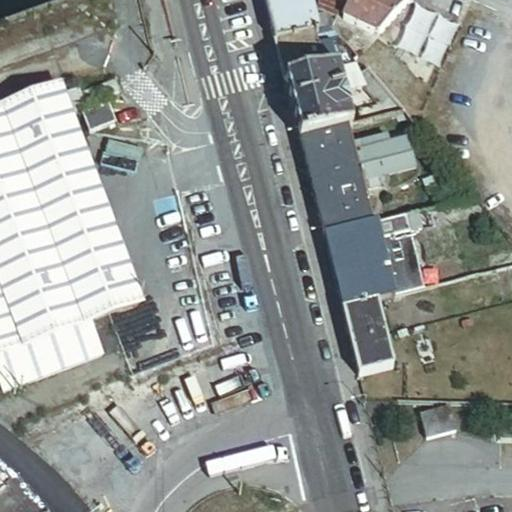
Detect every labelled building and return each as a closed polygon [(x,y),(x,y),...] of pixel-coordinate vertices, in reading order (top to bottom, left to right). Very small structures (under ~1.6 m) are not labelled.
[(259,0),(271,44),(313,34),(304,0),(259,0)] [(330,20),(338,0),(314,0),(312,12),(330,20)] [(372,40),(405,3),(397,0),(346,0),(336,24),(372,40)] [(334,43),(330,30),(313,34),(271,44),(281,85),(333,72),(327,45),(334,43)] [(333,72),(281,85),(295,143),(343,131),(347,130),(338,95),(345,93),(340,75),(334,76),(333,72)] [(353,114),(357,128),(399,117),(360,75),(351,83),(371,110),(353,114)] [(71,86),(56,92),(67,121),(83,115),(80,107),(75,96),(71,86)] [(91,89),(75,96),(80,107),(95,101),(91,89)] [(56,92),(0,113),(0,392),(1,396),(100,357),(88,326),(139,306),(67,121),(56,92)] [(347,145),(343,131),(295,143),(319,239),(367,227),(360,197),(379,193),(376,184),(409,175),(401,141),(383,145),(381,137),(347,145)] [(459,189),(450,179),(419,188),(422,198),(429,196),(448,191),(459,189)] [(429,196),(433,211),(452,206),(448,191),(429,196)] [(415,234),(481,216),(469,202),(452,206),(433,211),(411,216),(415,234)] [(411,216),(367,227),(319,239),(337,314),(372,305),(390,301),(375,243),(402,237),(415,234),(411,216)] [(510,251),(496,235),(474,241),(479,259),(483,258),(510,251)] [(402,237),(375,243),(390,301),(416,294),(402,237)] [(488,276),(511,269),(511,253),(510,251),(483,258),(488,276)] [(388,371),(372,305),(337,314),(353,380),(388,371)] [(442,413),(416,420),(422,443),(449,436),(442,413)]
